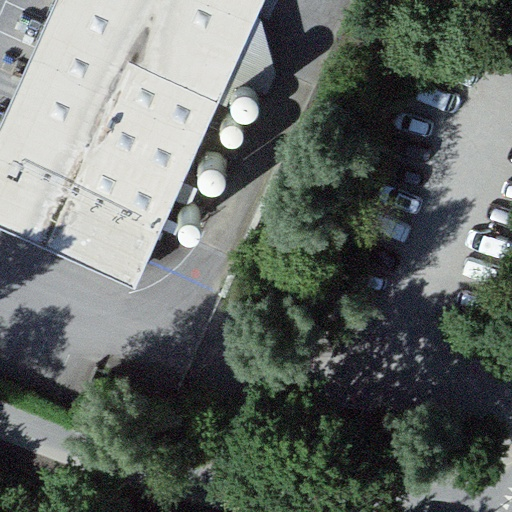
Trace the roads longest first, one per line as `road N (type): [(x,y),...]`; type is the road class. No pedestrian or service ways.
road 1 (track): [(396,324),(511,104)]
road 2 (track): [(511,390),(442,359),(396,324)]
